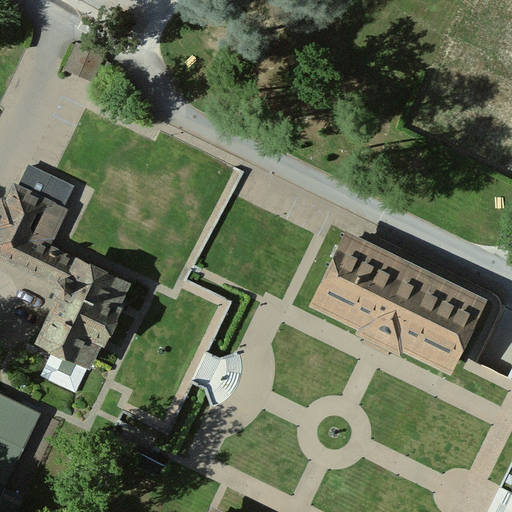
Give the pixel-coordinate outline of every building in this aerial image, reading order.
[(99,49),(76,40),(67,63),(70,71),(88,78),(99,49)] [(73,182),(29,161),(19,182),(63,202),(73,182)] [(63,202),(19,182),(14,178),(6,197),(1,194),(0,195),(0,255),(52,279),(57,289),(34,336),(90,362),(101,339),(104,340),(122,301),(119,299),(130,276),(75,250),(74,253),(67,249),(50,241),(67,204),(63,202)] [(489,293),(346,225),(310,300),(453,368),(489,293)] [(182,301),(156,290),(111,381),(137,393),(132,404),(162,419),(218,301),(188,287),(182,301)] [(0,491),(39,411),(0,391),(0,491)] [(233,511),(212,502),(206,511),(233,511)]
